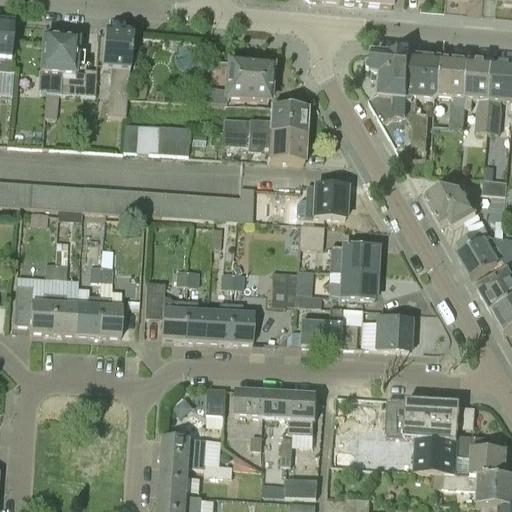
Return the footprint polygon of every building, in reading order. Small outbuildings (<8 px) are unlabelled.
[(353,9),(363,10),(363,0),(338,0),(338,7),(343,8),(345,9),(350,9),(353,9)] [(363,0),(363,10),(390,12),(391,0),(363,0)] [(0,76),(9,77),(13,29),(0,27),(0,76)] [(107,121),(124,122),(131,39),(104,36),(101,73),(110,73),(107,121)] [(39,79),(61,80),(76,81),(76,76),(77,69),(82,70),(83,57),(76,57),(77,46),(42,43),(39,79)] [(390,61),(373,60),(373,64),(371,64),(366,66),(365,73),(370,75),(373,75),(372,79),(381,79),(380,87),(379,101),(368,107),(396,156),(405,150),(406,124),(409,62),(390,61)] [(434,105),(439,102),(441,102),(444,65),(409,62),(406,124),(405,150),(396,156),(403,167),(426,164),(428,119),(424,119),(416,119),(417,104),(424,104),(434,105)] [(449,133),(463,134),(470,68),(444,65),(441,102),(454,103),(454,105),(452,106),(449,133)] [(475,136),(486,138),(494,70),(470,68),(463,134),(464,134),(466,113),(471,113),(472,105),(478,106),(476,112),(475,136)] [(270,72),(228,69),(226,95),(204,93),(203,108),(226,110),(226,102),(267,106),(270,72)] [(511,117),(511,71),(494,70),(486,138),(500,139),(502,115),(501,108),(508,109),(507,117),(511,117)] [(84,74),(83,77),(76,76),(76,81),(61,80),(60,99),(95,101),(97,75),(84,74)] [(56,124),(58,99),(46,98),(44,123),(56,124)] [(222,137),(304,142),(306,115),(269,112),(268,125),(249,124),(249,125),(223,123),(222,137)] [(122,157),(135,158),(136,130),(123,130),(122,157)] [(157,159),(158,132),(136,130),(135,158),(157,159)] [(157,159),(172,160),(174,133),(158,132),(157,159)] [(174,133),(172,160),(187,161),(189,134),(174,133)] [(266,153),(265,167),(303,170),(304,142),(222,137),(221,150),(248,152),(247,157),(260,157),(264,152),(266,153)] [(483,185),(493,186),(494,172),(484,171),(483,185)] [(492,201),(506,202),(506,192),(506,187),(493,186),(483,185),(482,185),(482,200),(486,200),(492,201)] [(0,210),(7,211),(8,187),(0,186),(0,210)] [(7,211),(20,212),(21,188),(8,187),(7,211)] [(20,212),(33,213),(34,189),(21,188),(20,212)] [(33,213),(45,214),(47,190),(34,189),(33,213)] [(45,214),(58,214),(59,191),(47,190),(45,214)] [(58,214),(71,215),(72,192),(59,191),(58,214)] [(307,191),(305,222),(344,224),(346,193),(307,191)] [(71,215),(84,216),(85,192),(72,192),(71,215)] [(84,216),(97,217),(98,193),(85,192),(84,216)] [(97,217),(109,218),(111,194),(98,193),(97,217)] [(238,215),(252,216),(253,194),(239,193),(239,203),(238,215)] [(109,218),(122,219),(123,195),(111,194),(109,218)] [(122,219),(135,220),(136,196),(123,195),(122,219)] [(453,234),(477,219),(464,197),(442,195),(425,205),(440,232),(449,227),(453,234)] [(135,220),(148,220),(149,197),(136,196),(135,220)] [(148,220),(161,221),(162,197),(149,197),(148,220)] [(161,221),(173,222),(175,198),(162,197),(161,221)] [(173,222),(186,223),(188,199),(175,198),(173,222)] [(186,223),(199,224),(200,200),(188,199),(186,223)] [(199,224),(212,225),(213,201),(200,200),(199,224)] [(212,225),(225,225),(226,202),(213,201),(212,225)] [(492,201),(490,226),(504,227),(505,212),(506,202),(492,201)] [(225,225),(238,226),(238,215),(239,203),(226,202),(225,225)] [(238,215),(238,226),(251,227),(252,216),(238,215)] [(73,217),(72,234),(80,234),(81,217),(73,217)] [(31,218),(30,231),(46,232),(47,219),(31,218)] [(322,255),(324,231),(300,230),(298,253),(322,255)] [(212,233),(210,253),(220,254),(221,234),(212,233)] [(471,284),(499,267),(484,242),(484,243),(478,234),(457,246),(462,256),(456,259),(471,284)] [(56,270),(55,285),(66,286),(67,270),(66,270),(67,244),(56,243),(56,248),(56,270)] [(339,278),(375,280),(376,254),(331,251),(330,277),(339,278)] [(44,285),(55,285),(56,270),(45,270),(44,285)] [(89,287),(100,287),(101,272),(89,272),(89,287)] [(101,272),(100,287),(111,288),(112,272),(101,272)] [(185,276),(176,275),(175,291),(186,292),(187,276),(185,276)] [(491,319),(511,305),(511,275),(508,276),(477,294),(491,319)] [(186,292),(187,292),(197,292),(198,277),(187,276),(186,292)] [(220,294),(231,294),(232,279),(221,278),(220,294)] [(272,290),(271,312),(286,313),(286,312),(294,312),(294,299),(296,278),(287,278),(287,291),(272,290)] [(337,303),(337,304),(373,306),(375,280),(339,278),(338,289),(328,288),(328,303),(337,303)] [(232,279),(231,294),(242,295),(243,280),(232,279)] [(164,289),(146,288),(144,323),(161,324),(160,344),(183,345),(185,306),(174,305),(163,301),(164,289)] [(29,337),(52,339),(54,299),(54,292),(15,290),(13,330),(29,331),(29,337)] [(52,339),(74,340),(76,308),(65,308),(66,300),(54,299),(52,339)] [(294,299),(294,312),(320,314),(321,301),(294,299)] [(74,340),(97,341),(99,302),(76,301),(74,340)] [(99,302),(97,341),(120,342),(122,311),(110,310),(110,303),(99,302)] [(504,341),(511,336),(511,305),(491,319),(504,341)] [(183,345),(206,347),(208,315),(197,314),(197,307),(185,306),(183,345)] [(206,347),(229,348),(231,309),(219,308),(219,316),(208,315),(206,347)] [(231,309),(229,348),(251,349),(253,317),(241,317),(242,310),(231,309)] [(298,352),(339,354),(340,329),(341,314),(329,313),(329,328),(300,326),(298,352)] [(375,356),(407,357),(408,327),(377,325),(375,356)] [(356,330),(347,330),(340,329),(339,354),(355,355),(356,330)] [(226,395),(207,394),(206,420),(225,421),(226,395)] [(235,421),(262,423),(263,397),(236,396),(235,421)] [(262,423),(288,424),(289,399),(263,397),(262,423)] [(314,426),(315,426),(317,400),(289,399),(288,424),(289,424),(288,438),(313,440),(314,426)] [(435,480),(454,481),(457,446),(457,441),(460,408),(421,406),(387,404),(385,442),(415,444),(413,477),(435,479),(435,480)] [(331,436),(330,471),(385,472),(385,453),(371,453),(371,437),(331,436)] [(251,441),(251,455),(262,456),(262,441),(251,441)] [(472,482),(505,483),(506,456),(491,455),(491,443),(457,441),(457,446),(454,481),(472,482)] [(161,471),(189,473),(191,444),(163,442),(161,471)] [(281,457),(292,458),(293,443),(282,443),(281,457)] [(292,458),(281,457),(280,471),(291,472),(292,458)] [(204,480),(218,481),(218,470),(204,469),(204,480)] [(218,470),(218,481),(232,482),(233,471),(218,470)] [(188,501),(189,473),(161,471),(159,499),(188,501)] [(481,511),(489,511),(511,511),(511,483),(505,483),(472,482),(454,481),(435,480),(434,492),(477,497),(475,511),(481,511)] [(286,503),(316,505),(317,487),(287,485),(286,503)] [(273,503),(273,490),(262,489),(261,502),(273,503)] [(201,511),(203,502),(188,501),(159,499),(158,511),(201,511)] [(345,511),(369,511),(370,504),(346,503),(345,511)]
